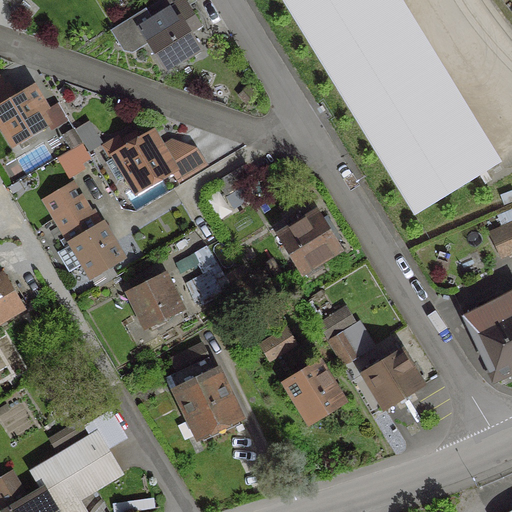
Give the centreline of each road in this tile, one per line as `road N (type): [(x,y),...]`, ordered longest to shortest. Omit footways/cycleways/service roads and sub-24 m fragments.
road 1 (residential): [(502,445),(305,132)]
road 2 (residential): [(0,43),(248,132),(305,132)]
road 3 (residential): [(316,511),(502,445)]
road 4 (residential): [(305,132),(224,0)]
